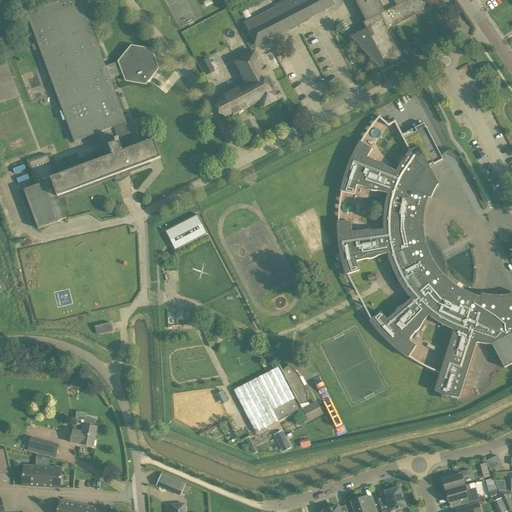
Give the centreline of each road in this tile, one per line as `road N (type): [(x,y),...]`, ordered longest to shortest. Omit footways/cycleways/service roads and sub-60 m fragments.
road 1 (residential): [(262,505),(418,463)]
road 2 (unknown): [(479,227),(430,121),(411,109),(393,117)]
road 3 (residential): [(139,494),(16,496)]
road 4 (unclassified): [(139,494),(126,414),(109,377)]
road 5 (unclassified): [(0,339),(69,347),(109,377)]
